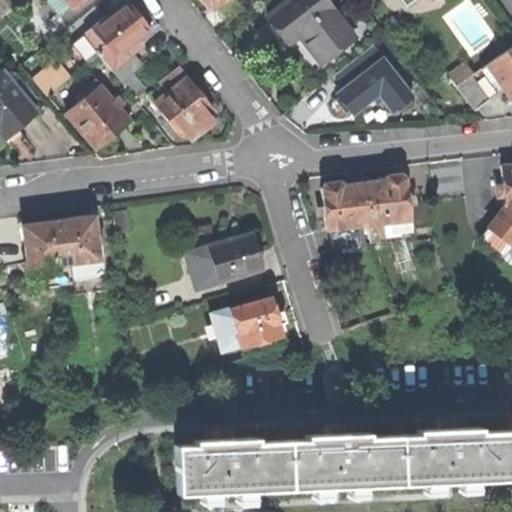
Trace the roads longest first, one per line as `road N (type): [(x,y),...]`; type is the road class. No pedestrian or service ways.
road 1 (residential): [(511,398),(139,420),(92,444),(74,481)]
road 2 (residential): [(0,194),(265,160)]
road 3 (residential): [(292,159),(511,139)]
road 4 (residential): [(164,0),(292,159)]
road 5 (residential): [(265,160),(323,343)]
